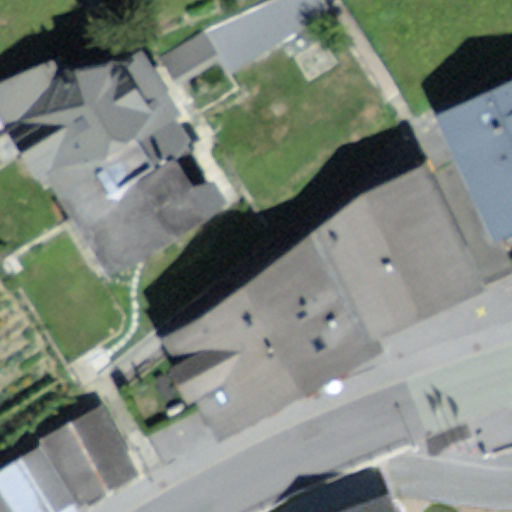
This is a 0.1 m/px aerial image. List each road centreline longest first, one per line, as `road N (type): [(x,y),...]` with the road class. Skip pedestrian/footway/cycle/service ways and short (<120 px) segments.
road 1 (tertiary): [(209,511),(394,416),(511,381)]
road 2 (residential): [(319,511),(410,474),(511,486)]
